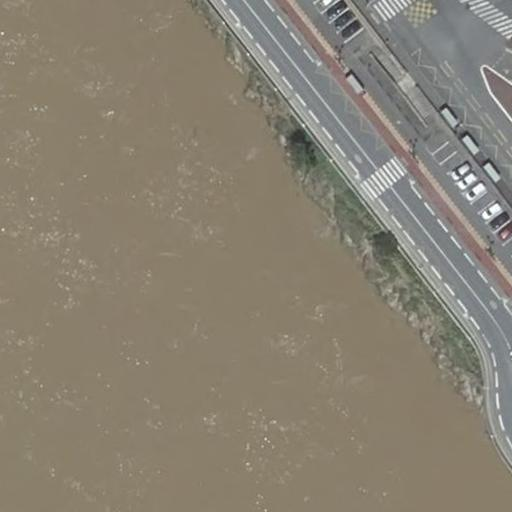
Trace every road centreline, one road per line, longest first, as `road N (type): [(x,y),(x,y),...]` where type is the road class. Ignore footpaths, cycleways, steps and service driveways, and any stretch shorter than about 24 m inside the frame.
road 1 (tertiary): [(511,354),(501,329),(244,0)]
road 2 (secondary): [(447,50),(511,155)]
